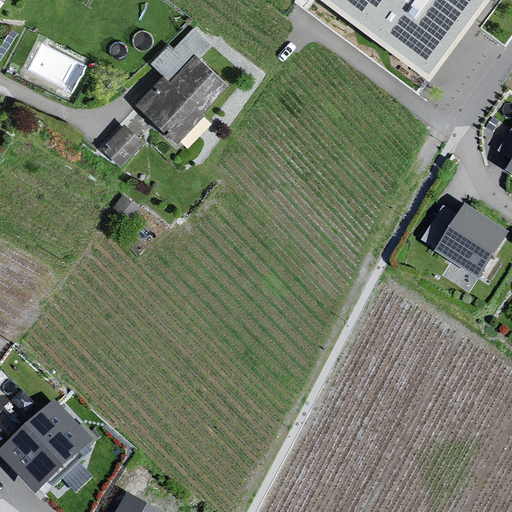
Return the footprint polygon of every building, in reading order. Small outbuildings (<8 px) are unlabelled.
[(483,0),(323,0),(426,77),(483,0)] [(234,86),(200,55),(147,111),(189,146),(234,86)] [(121,121),(99,146),(120,165),(143,140),(121,121)] [(422,236),(439,247),(462,210),(446,200),(422,236)] [(511,260),(511,234),(476,210),(449,260),(495,288),(511,260)] [(56,400),(0,449),(0,453),(36,494),(94,442),(56,400)] [(173,511),(135,489),(121,511),(173,511)]
